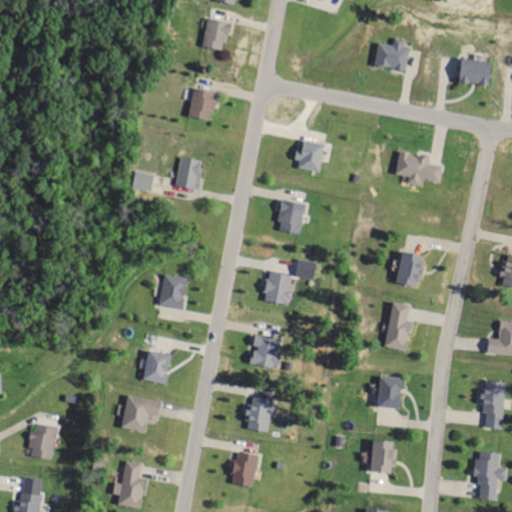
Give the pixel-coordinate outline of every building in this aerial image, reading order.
[(233,49),(236,21),(212,18),(209,47),(233,49)] [(383,43),(381,66),(412,69),(413,47),(409,47),(410,38),(400,38),(399,44),(383,43)] [(498,84),(499,60),(466,59),(465,83),(498,84)] [(221,90),(198,88),(195,117),(219,119),(221,90)] [(301,168),(326,172),(331,143),(306,139),(301,168)] [(445,183),(448,166),(435,164),(436,158),(406,153),(402,174),(416,176),(414,183),(425,185),(426,179),(445,183)] [(182,186),(206,188),(209,160),(185,157),(182,186)] [(161,173),(139,172),(138,188),(159,190),(161,173)] [(311,203),(288,199),(283,229),(305,233),(311,203)] [(431,255),(409,250),(403,282),(425,286),(431,255)] [(319,279),(321,261),(303,259),(301,277),(319,279)] [(271,282),(269,301),(294,303),(296,274),(275,273),(274,282),(271,282)] [(165,306),(188,309),(193,278),(170,274),(165,306)] [(416,304),(398,302),(392,348),(414,350),(418,321),(414,321),(416,304)] [(511,354),(511,321),(506,321),(506,338),(494,338),(494,354),(511,354)] [(280,368),(286,340),(261,335),(258,349),(256,349),(254,363),(280,368)] [(178,354),(156,350),(150,379),(173,384),(178,354)] [(385,407),(407,408),(409,378),(386,377),(385,407)] [(489,428),(509,428),(511,382),(488,381),(487,405),(491,405),(489,428)] [(155,415),(165,417),(167,400),(133,396),(128,428),(152,431),(155,415)] [(273,432),(278,401),(255,396),(250,428),(273,432)] [(39,424),(33,455),(56,460),(63,429),(39,424)] [(401,441),(379,440),(378,472),(400,473),(401,441)] [(237,484),(260,486),(263,454),(240,452),(237,484)] [(507,454),(482,452),(480,477),(486,478),(484,499),(503,500),(505,481),(511,481),(511,468),(506,468),(507,454)] [(146,478),(148,463),(132,461),(128,484),(121,482),(119,494),(126,495),(124,505),(148,509),(153,480),(146,478)] [(44,511),(48,479),(28,477),(26,501),(21,500),(20,511),(44,511)]
